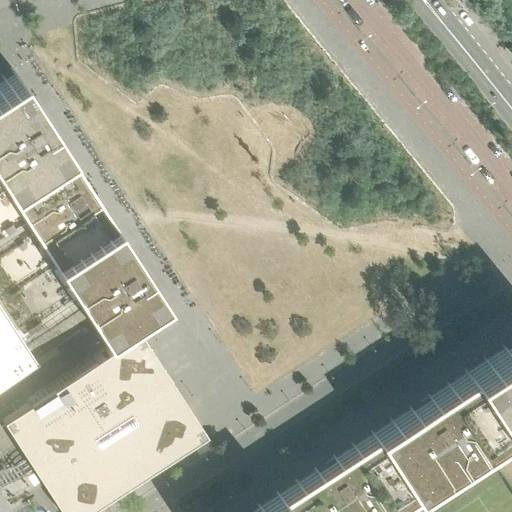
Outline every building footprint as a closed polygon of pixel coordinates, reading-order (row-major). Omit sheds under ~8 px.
[(0,129),(37,106),(12,69),(0,76),(0,129)] [(111,221),(74,164),(60,143),(37,106),(0,129),(0,311),(16,337),(75,298),(99,336),(128,317),(160,297),(111,221)] [(0,376),(30,357),(16,337),(0,311),(0,376)] [(78,511),(203,432),(136,328),(0,416),(0,417),(61,511),(78,511)] [(511,423),(511,337),(472,364),(511,424),(511,423)] [(417,485),(511,424),(472,364),(378,425),(417,485)] [(300,511),(374,511),(417,485),(378,425),(284,485),(300,511)] [(300,511),(284,485),(242,511),(300,511)]
